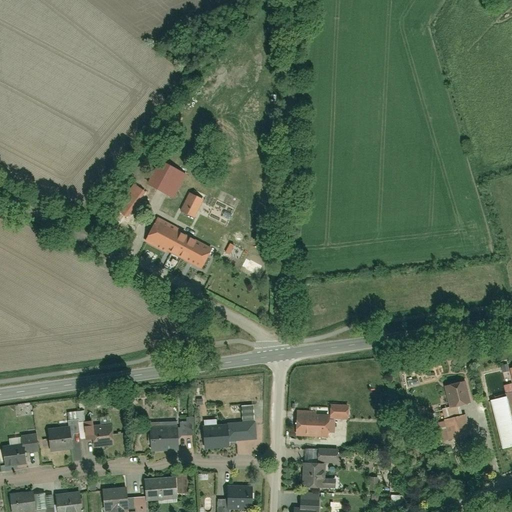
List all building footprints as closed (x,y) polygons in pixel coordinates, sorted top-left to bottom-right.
[(161,161),(147,185),(172,200),(186,175),(161,161)] [(118,204),(128,211),(141,192),(131,186),(118,204)] [(189,194),(181,212),(197,219),(205,201),(189,194)] [(158,218),(145,245),(197,270),(210,243),(158,218)] [(445,386),(450,410),(468,406),(463,382),(445,386)] [(511,406),(510,398),(488,403),(499,451),(511,447),(511,406)] [(112,400),(112,412),(126,411),(126,400),(112,400)] [(333,406),(333,420),(349,419),(349,406),(333,406)] [(298,413),(299,437),(329,436),(328,412),(298,413)] [(446,420),(448,441),(470,439),(468,417),(446,420)] [(232,421),(233,440),(254,439),(253,420),(232,421)] [(113,429),(95,430),(95,422),(80,423),(80,440),(92,440),(92,449),(114,448),(113,429)] [(152,423),(151,450),(181,450),(182,423),(152,423)] [(204,425),(203,449),(229,450),(229,426),(204,425)] [(49,432),(50,452),(73,451),(71,431),(49,432)] [(3,449),(5,468),(30,465),(28,446),(3,449)] [(305,467),(304,486),(329,487),(329,478),(325,478),(326,468),(305,467)] [(147,478),(148,502),(178,501),(177,477),(147,478)] [(228,485),(230,509),(254,508),(252,484),(228,485)] [(9,496),(11,511),(35,511),(31,492),(9,496)] [(128,511),(127,493),(109,495),(110,511),(128,511)] [(37,496),(37,511),(47,511),(47,495),(37,496)] [(134,497),(135,511),(145,511),(145,496),(134,497)] [(54,498),(54,511),(82,511),(82,497),(54,498)]
